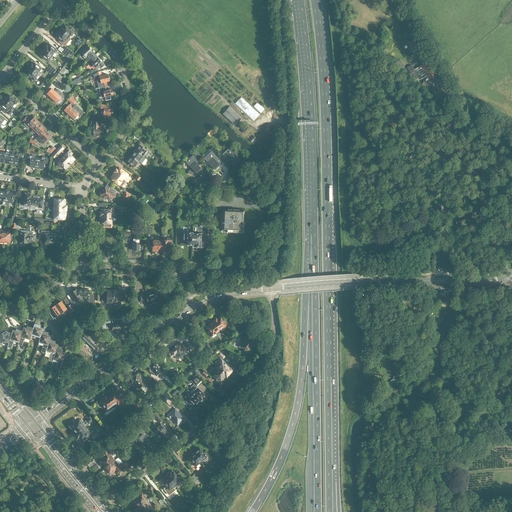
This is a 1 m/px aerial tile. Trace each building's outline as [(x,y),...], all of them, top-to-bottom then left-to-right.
[(60,31),(69,38),(71,35),(72,36),(74,34),(65,27),(63,29),(62,28),(60,31)] [(69,38),(60,31),(59,30),(58,31),(57,31),(56,32),(57,33),(56,34),(57,34),(55,36),(63,43),(65,41),(64,40),(67,37),(68,38),(69,38)] [(79,47),(83,42),(78,37),(74,42),(76,45),(79,47)] [(415,42),(415,40),(413,37),(406,41),(408,44),(410,47),(410,48),(412,52),(420,48),(416,41),(415,42)] [(57,51),(49,44),(47,46),(46,46),(45,46),(44,47),(44,48),(44,49),(52,55),(54,53),(55,54),(57,51)] [(71,56),(69,54),(64,50),(60,47),(58,50),(67,57),(68,57),(69,58),(71,56)] [(90,59),(94,55),(87,47),(84,49),(84,48),(80,51),(84,55),(83,57),(84,59),(87,56),(90,59)] [(41,53),(40,55),(48,62),(50,59),(49,58),(52,55),(44,49),(43,49),(42,49),(41,51),(41,52),(41,53)] [(94,55),(90,59),(92,61),(91,62),(90,62),(87,64),(90,67),(91,67),(93,66),(97,70),(100,67),(101,68),(104,65),(94,55)] [(440,87),(444,85),(438,74),(439,74),(432,61),(428,63),(425,58),(418,61),(421,66),(414,70),(411,65),(407,68),(411,74),(412,73),(414,78),(416,77),(417,79),(419,78),(421,80),(427,76),(429,79),(430,78),(432,81),(435,79),(436,81),(435,81),(438,86),(439,85),(440,87)] [(404,67),(400,61),(395,64),(399,70),(404,67)] [(28,68),(39,76),(44,71),(33,62),(32,65),(31,64),(31,65),(29,65),(28,66),(29,67),(28,68)] [(48,68),(56,75),(57,74),(55,72),(57,70),(51,65),(48,68)] [(64,66),(60,72),(63,74),(62,74),(65,76),(69,71),(64,66)] [(34,83),(39,76),(28,68),(29,68),(26,71),(28,72),(26,74),(32,79),(31,81),(34,83)] [(101,71),(93,75),(94,78),(96,78),(99,88),(107,86),(106,82),(109,81),(108,75),(102,76),(101,71)] [(64,77),(59,73),(55,78),(60,82),(64,77)] [(43,87),(45,89),(49,84),(43,80),(39,85),(42,87),(43,87)] [(430,90),(445,98),(448,94),(442,91),(443,90),(424,80),(421,87),(429,91),(430,90)] [(107,86),(102,87),(103,91),(104,98),(113,96),(111,89),(108,90),(107,86)] [(56,103),(61,98),(52,89),(47,94),(56,103)] [(15,100),(9,95),(7,98),(6,96),(4,99),(3,99),(13,107),(15,104),(16,105),(19,101),(16,99),(15,100)] [(240,95),(234,102),(254,121),(265,109),(257,101),(252,106),(240,95)] [(73,105),(76,101),(73,99),(74,98),(72,96),(68,100),(73,105)] [(12,107),(13,107),(3,99),(0,102),(1,103),(0,103),(0,105),(8,112),(10,109),(9,108),(11,106),(12,107)] [(84,114),(75,105),(72,109),(69,105),(64,110),(76,122),(84,114)] [(112,116),(113,110),(110,109),(110,106),(101,105),(100,109),(104,110),(103,115),(107,116),(107,115),(112,116)] [(235,125),(242,118),(230,107),(223,114),(235,125)] [(33,129),(39,123),(34,118),(31,121),(27,117),(23,121),(30,127),(33,129)] [(92,124),(90,124),(90,133),(93,134),(93,138),(97,138),(97,136),(103,136),(104,128),(98,128),(98,122),(97,122),(97,120),(94,120),(94,122),(92,121),(92,124)] [(44,130),(46,128),(39,123),(33,129),(32,131),(35,134),(36,132),(39,135),(44,130)] [(50,135),(44,130),(39,135),(37,136),(44,142),(50,135)] [(135,150),(142,156),(146,150),(140,146),(142,143),(139,141),(135,147),(135,149),(134,150),(135,150)] [(61,146),(56,151),(71,165),(71,164),(70,163),(71,162),(72,162),(75,159),(71,155),(72,154),(69,151),(66,154),(62,151),(64,149),(63,149),(64,148),(61,146)] [(234,167),(236,164),(239,162),(234,157),(236,154),(230,147),(222,154),(234,167)] [(138,161),(142,156),(135,150),(131,156),(138,161)] [(56,151),(51,156),(54,159),(56,157),(60,160),(57,164),(60,167),(61,166),(65,169),(68,166),(69,164),(70,165),(71,165),(56,151)] [(220,166),(219,164),(216,160),(218,158),(212,151),(204,158),(210,164),(215,171),(220,166)] [(9,153),(6,152),(4,163),(11,164),(12,155),(8,154),(9,153)] [(12,155),(11,164),(17,165),(18,159),(22,159),(22,154),(17,153),(16,156),(12,155)] [(36,168),(38,159),(34,158),(34,156),(28,155),(28,160),(31,161),(30,167),(36,168)] [(197,174),(200,172),(202,170),(197,164),(200,162),(193,155),(186,162),(192,169),(189,171),(189,174),(195,174),(196,173),(197,174)] [(134,167),(138,161),(131,156),(127,161),(134,167)] [(38,159),(36,168),(43,169),(44,163),(47,163),(48,158),(42,157),(42,160),(38,159)] [(114,173),(123,179),(125,176),(126,177),(128,175),(119,168),(117,170),(116,169),(114,172),(114,173)] [(126,181),(123,179),(114,173),(110,178),(112,179),(121,187),(126,181)] [(147,176),(144,180),(153,187),(156,183),(147,176)] [(113,197),(115,194),(103,187),(101,190),(103,191),(100,196),(104,199),(105,197),(110,200),(112,196),(113,197)] [(9,191),(7,191),(5,205),(9,205),(9,202),(12,203),(13,196),(15,196),(15,192),(14,192),(14,191),(9,191)] [(177,198),(177,191),(173,191),(162,201),(166,204),(171,199),(171,198),(172,198),(177,198)] [(28,207),(30,194),(24,193),(22,201),(20,201),(19,204),(20,204),(19,206),(24,207),(24,209),(28,209),(28,207)] [(35,209),(37,196),(33,195),(30,194),(28,207),(28,209),(31,210),(31,209),(35,210),(35,209)] [(43,210),(44,206),(42,206),(43,197),(40,197),(40,196),(37,196),(35,209),(43,210)] [(101,216),(111,217),(111,213),(114,213),(114,207),(109,206),(108,210),(102,210),(102,212),(100,212),(100,216),(101,216)] [(228,210),(223,210),(223,222),(222,222),(222,224),(223,224),(222,230),(227,230),(227,232),(232,233),(232,232),(233,232),(233,233),(238,233),(238,231),(243,231),(243,225),(244,225),(244,223),(243,223),(244,211),(239,211),(239,210),(234,210),(233,210),(228,209),(228,210)] [(113,217),(111,217),(101,216),(100,222),(103,222),(103,223),(103,227),(111,227),(111,224),(111,223),(112,220),(113,220),(113,217)] [(51,245),(52,235),(48,234),(48,232),(44,232),(44,234),(45,234),(44,244),(47,244),(47,245),(51,245)] [(192,245),(192,233),(184,233),(184,241),(187,241),(187,245),(192,245)] [(192,233),(192,245),(192,247),(200,247),(204,247),(204,242),(201,242),(201,234),(193,234),(193,233),(192,233)] [(140,250),(140,245),(137,245),(137,242),(136,242),(136,239),(130,239),(129,247),(133,247),(133,250),(135,250),(135,251),(136,251),(136,252),(137,252),(138,252),(138,251),(139,251),(139,250),(140,250)] [(162,251),(162,241),(159,240),(158,240),(155,239),(155,240),(154,240),(153,251),(156,251),(157,252),(160,252),(160,251),(162,251)] [(162,241),(162,251),(170,252),(171,241),(162,241)] [(104,242),(98,242),(98,249),(101,249),(101,252),(100,252),(99,252),(99,254),(100,255),(101,255),(101,256),(104,256),(104,257),(108,257),(108,256),(112,256),(112,250),(109,250),(109,246),(104,246),(104,249),(104,242)] [(441,272),(450,272),(450,266),(450,262),(450,259),(446,259),(446,263),(447,263),(446,266),(441,266),(440,266),(439,268),(439,270),(440,271),(441,271),(441,272)] [(76,290),(71,293),(74,298),(70,300),(73,304),(82,299),(83,299),(87,299),(88,299),(88,304),(93,304),(93,295),(88,295),(89,291),(76,290)] [(114,304),(114,291),(107,290),(107,291),(104,291),(104,298),(102,298),(102,302),(106,302),(106,304),(114,304)] [(114,291),(114,304),(121,305),(121,299),(124,299),(124,292),(121,292),(121,291),(114,291)] [(151,295),(150,292),(149,291),(145,293),(145,294),(147,299),(145,300),(147,305),(152,303),(152,304),(154,303),(154,305),(159,303),(156,293),(151,295)] [(450,291),(441,291),(441,292),(439,292),(438,293),(438,295),(439,296),(440,296),(444,297),(444,303),(449,303),(449,298),(448,298),(448,296),(449,296),(450,291)] [(61,301),(55,305),(62,316),(66,313),(68,312),(61,301)] [(55,305),(49,310),(51,313),(48,314),(52,320),(54,318),(56,320),(62,316),(55,305)] [(214,321),(213,322),(219,331),(227,325),(224,321),(223,322),(220,317),(216,319),(213,320),(214,321)] [(112,331),(123,330),(123,323),(122,323),(122,319),(113,320),(114,324),(110,324),(110,321),(106,323),(107,329),(110,328),(112,328),(112,331)] [(219,331),(213,322),(206,327),(209,331),(208,332),(211,336),(219,331)] [(42,331),(43,328),(39,327),(40,325),(35,323),(33,328),(30,337),(39,340),(39,341),(42,331)] [(95,350),(99,346),(90,337),(95,332),(87,325),(85,327),(89,331),(86,334),(82,338),(85,341),(86,341),(95,350)] [(33,328),(28,326),(27,328),(23,327),(22,331),(18,343),(18,344),(22,346),(25,339),(29,340),(30,337),(33,328)] [(8,343),(7,347),(11,348),(14,341),(18,343),(22,331),(17,329),(17,331),(13,330),(11,333),(12,333),(8,343)] [(12,333),(11,333),(7,332),(6,331),(0,333),(0,343),(0,344),(5,342),(8,343),(12,333)] [(47,333),(42,331),(39,341),(39,340),(38,343),(43,345),(41,352),(45,353),(46,352),(49,339),(51,336),(47,334),(47,333)] [(254,334),(249,331),(246,337),(246,338),(242,345),(244,347),(242,350),(242,351),(244,352),(245,352),(247,350),(253,341),(251,340),(254,334)] [(53,360),(56,348),(58,344),(54,343),(54,341),(49,339),(46,352),(50,353),(48,360),(52,362),(53,360)] [(186,356),(197,348),(194,342),(191,344),(185,349),(181,343),(175,346),(174,346),(175,348),(168,353),(171,357),(175,355),(178,359),(185,354),(186,356)] [(200,344),(209,355),(213,352),(212,350),(212,349),(207,343),(204,345),(203,344),(200,344)] [(64,357),(65,353),(61,351),(62,350),(56,348),(53,360),(57,362),(55,369),(60,370),(61,367),(60,367),(64,357)] [(68,358),(64,357),(60,367),(61,367),(65,368),(67,371),(76,364),(70,357),(68,358)] [(159,367),(157,364),(158,363),(156,360),(148,366),(150,368),(150,369),(149,369),(149,370),(149,371),(149,372),(150,372),(151,373),(152,373),(152,372),(153,372),(155,376),(163,371),(160,366),(159,367)] [(218,368),(227,376),(232,370),(221,360),(219,363),(221,365),(218,368)] [(227,376),(218,368),(216,366),(214,368),(216,370),(217,372),(213,376),(216,379),(215,380),(220,384),(227,376)] [(176,382),(168,372),(168,371),(165,373),(168,377),(166,379),(171,385),(176,382)] [(132,381),(132,382),(131,382),(131,383),(131,384),(132,384),(132,385),(133,385),(134,385),(135,385),(138,389),(145,383),(142,379),(140,377),(140,376),(138,373),(130,379),(132,381)] [(190,392),(200,403),(207,397),(204,394),(203,395),(196,387),(197,386),(196,385),(201,380),(198,376),(195,379),(194,378),(191,380),(194,384),(191,387),(193,389),(190,392)] [(155,397),(158,395),(150,385),(148,387),(155,397)] [(195,407),(200,403),(190,392),(188,390),(185,392),(186,393),(183,396),(187,400),(186,400),(191,406),(192,406),(193,405),(195,407)] [(106,396),(114,407),(120,403),(120,402),(121,401),(122,402),(123,401),(125,404),(129,401),(123,392),(118,396),(117,395),(115,396),(113,393),(111,394),(107,397),(107,396),(106,396)] [(169,398),(164,392),(160,396),(165,402),(169,398)] [(114,407),(106,396),(100,401),(100,402),(99,403),(98,403),(98,404),(97,405),(98,406),(98,407),(99,408),(100,408),(101,408),(102,408),(105,412),(113,406),(114,407)] [(168,415),(168,416),(168,417),(169,418),(170,419),(171,418),(177,425),(180,423),(182,423),(183,423),(184,422),(184,421),(184,419),(175,409),(168,415)] [(160,424),(163,421),(155,412),(152,415),(160,424)] [(74,435),(84,427),(94,419),(90,415),(85,418),(87,420),(85,422),(86,424),(85,424),(81,420),(80,421),(79,421),(75,424),(74,422),(74,423),(73,422),(72,422),(71,422),(70,423),(70,424),(70,425),(70,426),(74,431),(72,432),(74,435)] [(109,435),(117,429),(118,428),(114,423),(109,427),(106,423),(102,426),(109,435)] [(165,428),(161,424),(155,430),(159,434),(158,435),(158,436),(158,437),(159,438),(161,438),(162,437),(164,439),(170,433),(167,430),(165,428)] [(84,427),(74,435),(77,439),(77,438),(80,442),(89,435),(92,439),(97,435),(94,432),(93,433),(91,431),(90,432),(88,429),(87,430),(84,427)] [(154,448),(146,439),(149,436),(141,428),(139,431),(143,435),(138,439),(142,443),(140,445),(144,450),(146,448),(148,449),(147,450),(148,450),(150,452),(154,448)] [(117,429),(109,435),(114,440),(121,434),(117,429)] [(194,453),(201,461),(203,460),(204,461),(205,461),(207,459),(208,458),(207,457),(208,456),(205,452),(204,453),(202,451),(200,448),(200,449),(199,448),(194,453)] [(106,467),(115,459),(113,457),(113,456),(110,453),(110,454),(106,449),(101,453),(105,458),(99,463),(101,466),(103,464),(106,467)] [(196,466),(201,461),(194,453),(192,455),(189,458),(193,463),(192,463),(195,466),(195,465),(196,466)] [(115,459),(106,467),(111,474),(115,470),(117,472),(117,473),(118,474),(119,475),(131,465),(127,460),(120,466),(120,465),(123,463),(118,457),(115,460),(115,459)] [(168,476),(176,486),(179,484),(180,485),(183,483),(173,471),(171,473),(170,472),(170,473),(170,472),(169,472),(168,472),(167,473),(167,474),(167,475),(168,476)] [(191,477),(197,485),(200,483),(194,474),(191,477)] [(177,488),(176,486),(168,476),(162,481),(163,482),(162,483),(163,484),(163,485),(164,485),(165,485),(170,491),(173,488),(175,490),(177,488)] [(199,488),(197,485),(191,477),(188,479),(192,484),(197,490),(199,488)] [(138,507),(147,500),(148,499),(145,496),(148,493),(146,490),(144,492),(143,492),(133,500),(138,507)] [(147,500),(138,507),(137,508),(139,511),(138,511),(144,511),(148,510),(149,511),(151,511),(155,509),(154,508),(157,506),(155,503),(153,505),(151,503),(149,504),(147,500)]
